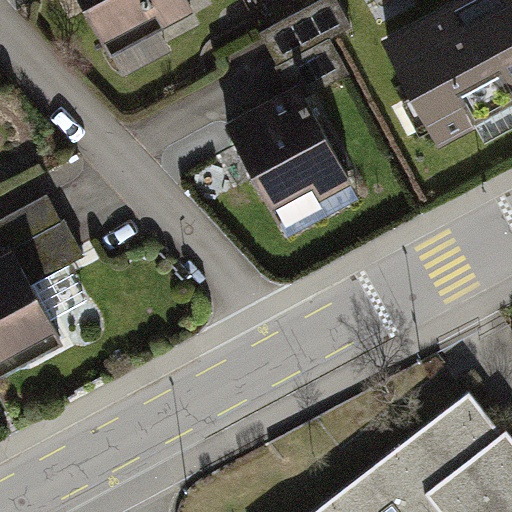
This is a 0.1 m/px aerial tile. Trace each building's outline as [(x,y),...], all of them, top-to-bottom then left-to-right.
[(176,0),(66,0),(111,81),(165,51),(153,30),(184,13),(176,0)] [(324,0),(258,36),(277,70),(330,40),(353,27),(338,0),(324,0)] [(511,0),(466,0),(381,43),(436,150),(474,131),(481,146),(511,130),(511,0)] [(304,100),(349,75),(330,40),(277,70),(275,70),(288,92),(297,87),(304,100)] [(288,92),(224,128),(279,228),(352,188),(304,100),(297,87),(288,92)] [(0,253),(0,362),(46,337),(0,253)] [(462,398),(315,511),(511,511),(511,452),(499,436),(495,439),(462,398)]
